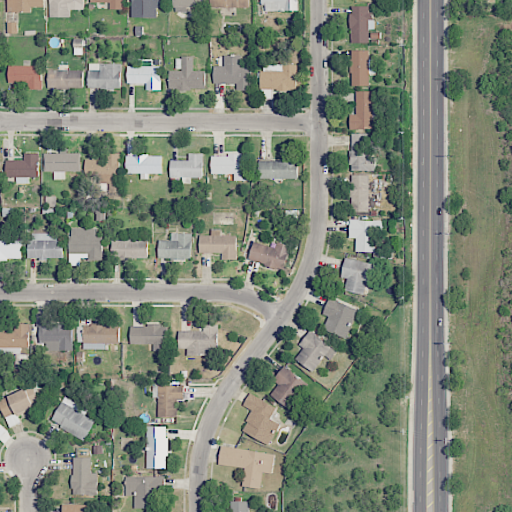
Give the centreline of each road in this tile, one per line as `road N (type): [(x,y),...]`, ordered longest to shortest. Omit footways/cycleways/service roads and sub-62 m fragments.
road 1 (residential): [(320,0),(316,245),(283,318),(213,418),(199,511)]
road 2 (secondary): [(429,0),(428,511)]
road 3 (residential): [(319,123),(0,123)]
road 4 (residential): [(283,318),(229,292),(0,291)]
